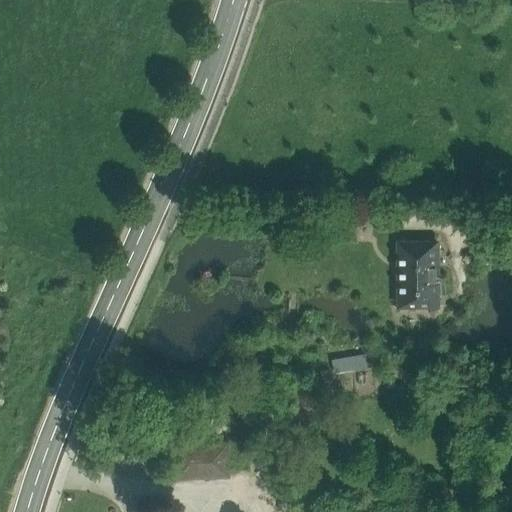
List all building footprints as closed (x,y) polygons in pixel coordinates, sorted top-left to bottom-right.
[(511,207),(494,208),(494,228),(511,228),(511,207)] [(438,241),(406,241),(406,267),(399,267),(399,305),(438,304),(438,241)] [(362,356),(333,360),(335,371),(364,366),(362,356)] [(227,443),(175,445),(176,476),(228,474),(228,468),(227,446),(227,443)] [(248,445),(227,446),(228,468),(249,468),(248,445)] [(280,445),(258,446),(259,467),(281,466),(280,445)]
